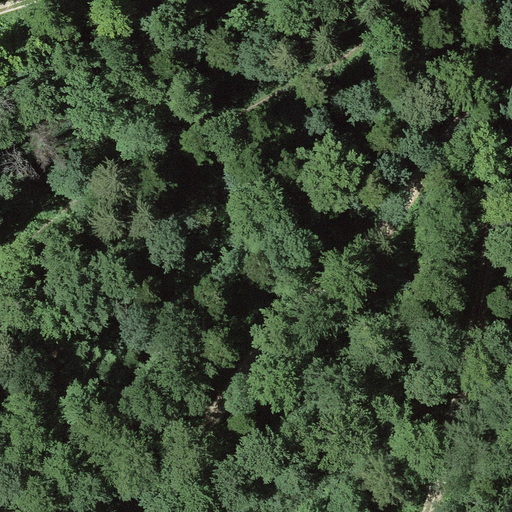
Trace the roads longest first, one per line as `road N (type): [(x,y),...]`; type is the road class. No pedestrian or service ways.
road 1 (track): [(161,511),(241,373),(378,233),(511,64)]
road 2 (track): [(432,511),(461,404),(511,133)]
